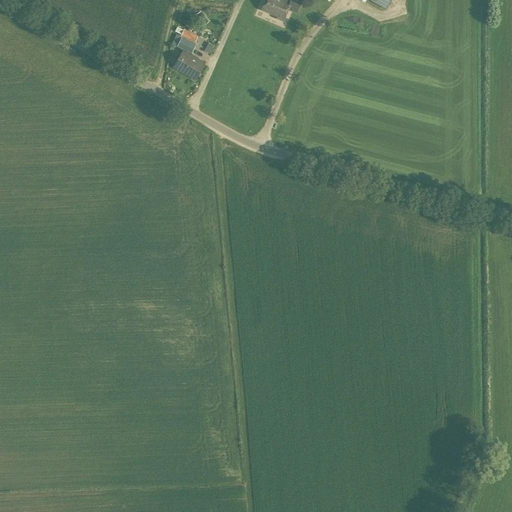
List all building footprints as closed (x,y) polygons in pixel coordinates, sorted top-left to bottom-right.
[(293,0),(291,0),(291,1),(287,0),(266,0),(262,10),(277,16),(276,17),(283,20),(288,8),(296,12),(300,3),(293,0)] [(371,0),(387,8),(391,0),(371,0)] [(195,15),(199,20),(204,16),(200,11),(195,15)] [(190,40),(192,40),(194,36),(192,35),(193,33),(184,29),(183,30),(180,29),(178,33),(181,34),(181,36),(190,40)] [(177,46),(191,53),(196,44),(176,35),(172,43),(177,46)] [(195,80),(205,63),(183,50),(173,67),(195,80)]
